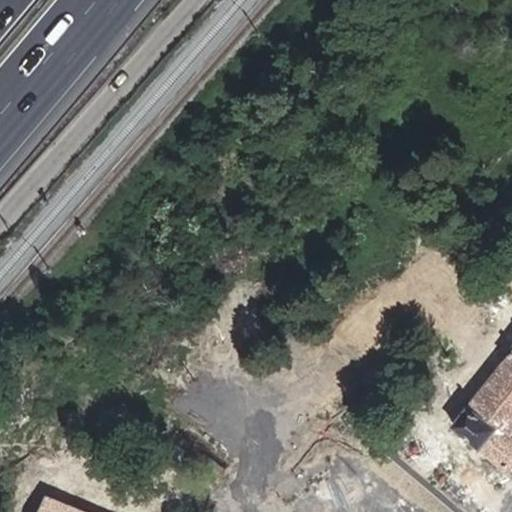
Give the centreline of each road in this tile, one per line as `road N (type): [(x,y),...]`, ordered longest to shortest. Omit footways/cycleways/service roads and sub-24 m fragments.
road 1 (residential): [(0,226),(199,0)]
road 2 (motorway): [(0,121),(103,0)]
